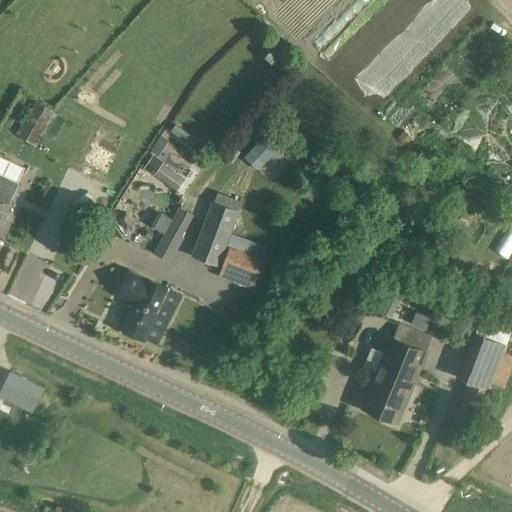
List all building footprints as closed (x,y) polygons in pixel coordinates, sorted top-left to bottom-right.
[(511,98),(511,72),(511,73),(499,88),(511,98)] [(472,120),(511,150),(511,102),(497,91),(485,108),(483,106),(472,120)] [(35,100),(16,133),(36,144),(55,112),(35,100)] [(511,186),(511,157),(505,153),(507,150),(464,117),(448,137),(511,186)] [(175,121),(169,129),(184,141),(190,133),(175,121)] [(266,136),(246,157),(258,169),(278,148),(266,136)] [(175,189),(183,176),(159,160),(151,173),(175,189)] [(0,224),(19,183),(0,173),(0,224)] [(400,181),(389,198),(419,216),(430,199),(400,181)] [(240,210),(213,200),(192,255),(220,266),(240,210)] [(152,224),(151,226),(165,233),(155,253),(154,254),(170,262),(183,237),(181,236),(192,215),(179,208),(174,218),(172,221),(158,213),(152,224)] [(127,232),(136,227),(128,213),(119,218),(127,232)] [(264,262),(230,248),(219,276),(253,288),(264,262)] [(131,270),(119,295),(134,303),(121,328),(146,340),(148,335),(156,340),(167,319),(169,320),(181,295),(131,270)] [(403,296),(385,287),(374,307),(392,317),(403,296)] [(475,332),(458,377),(469,382),(462,401),(484,409),(508,344),(475,332)] [(388,351),(375,382),(410,396),(427,351),(389,336),(384,349),(388,351)] [(11,371),(0,392),(0,394),(34,411),(45,387),(11,371)] [(399,423),(410,396),(375,382),(364,409),(399,423)]
